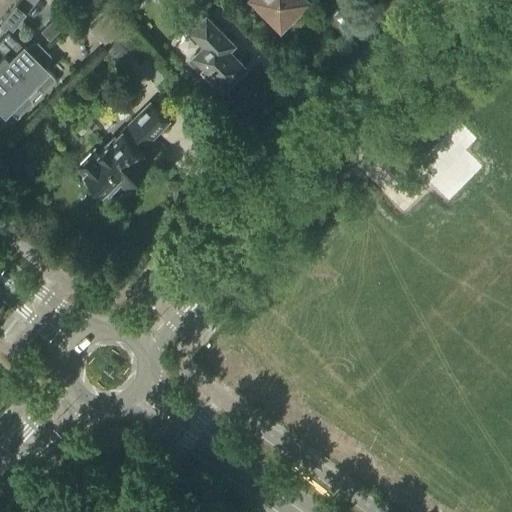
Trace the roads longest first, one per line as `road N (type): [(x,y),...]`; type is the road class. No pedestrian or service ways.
road 1 (tertiary): [(134,337),(229,252),(473,0)]
road 2 (primary): [(300,511),(141,391)]
